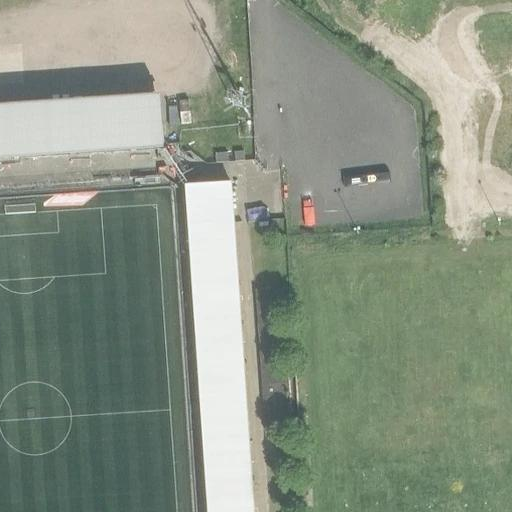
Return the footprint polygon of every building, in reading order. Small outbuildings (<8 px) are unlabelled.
[(208,511),(256,511),(237,195),(190,198),(208,511)] [(283,293),(261,294),(263,345),(285,344),(283,293)] [(267,411),(266,434),(290,435),(291,412),(267,411)] [(511,480),(506,479),(502,497),(511,499),(511,480)] [(511,511),(511,499),(502,497),(498,511),(511,511)]
